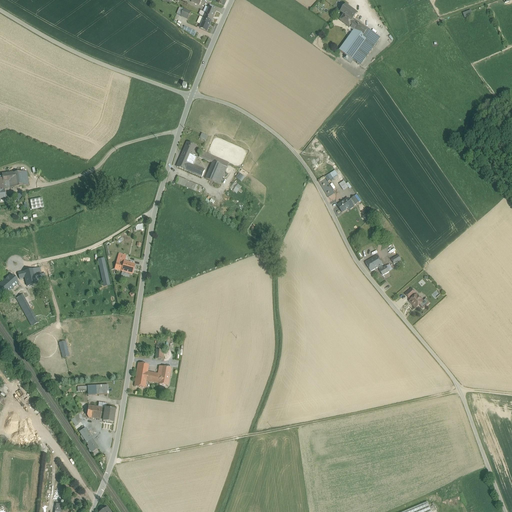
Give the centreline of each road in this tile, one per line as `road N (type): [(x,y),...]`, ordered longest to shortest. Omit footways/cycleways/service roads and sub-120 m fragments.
road 1 (unclassified): [(508,511),(453,376),(361,266),(300,158),(250,114),(191,94)]
road 2 (tertiary): [(92,511),(116,449),(153,213),(191,94)]
road 3 (track): [(111,462),(461,391)]
road 4 (unclassified): [(191,94),(69,48),(0,9)]
